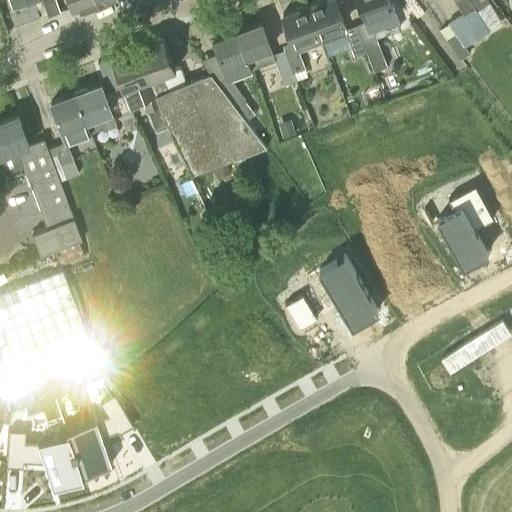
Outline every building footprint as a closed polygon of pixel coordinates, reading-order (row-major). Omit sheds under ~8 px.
[(41,0),(48,15),(60,11),(56,0),(41,0)] [(316,0),(308,3),(319,32),(344,22),(335,0),(316,0)] [(357,24),(369,56),(374,70),(387,65),(380,46),(373,26),(397,17),(390,0),(359,0),(367,20),(357,24)] [(456,0),(463,9),(447,17),(449,20),(439,27),(461,57),(471,50),(467,43),(505,15),(493,0),(456,0)] [(285,48),(294,71),(305,67),(300,52),(323,43),(319,32),(308,3),(283,12),(295,44),(285,48)] [(294,71),(285,48),(273,52),(261,20),(238,29),(251,68),(275,59),(284,84),(297,79),(294,71)] [(369,56),(357,24),(345,29),(357,60),(369,56)] [(251,68),(238,29),(213,39),(223,65),(225,65),(228,73),(217,81),(245,118),(253,112),(244,100),(247,99),(230,76),(251,68)] [(137,46),(155,94),(168,90),(162,74),(176,69),(163,36),(137,46)] [(111,55),(122,85),(129,104),(143,99),(147,109),(158,105),(155,94),(137,46),(111,55)] [(77,91),(93,132),(104,128),(105,131),(117,126),(104,92),(122,85),(111,55),(98,61),(105,81),(77,91)] [(155,94),(158,105),(161,112),(192,175),(237,157),(266,146),(245,118),(217,81),(211,73),(168,90),(155,94)] [(48,147),(60,180),(61,183),(80,176),(68,145),(93,136),(92,133),(93,132),(77,91),(51,101),(66,140),(48,147)] [(60,180),(48,147),(47,147),(44,137),(29,143),(18,114),(0,120),(0,154),(17,148),(47,227),(32,232),(41,255),(57,248),(62,263),(84,254),(79,240),(82,239),(61,183),(60,180)] [(278,121),(283,136),(295,133),(290,117),(278,121)] [(511,217),(511,216),(511,156),(506,160),(511,170),(492,181),(501,197),(500,198),(510,217),(511,217)] [(217,176),(230,172),(227,164),(215,168),(217,176)] [(198,191),(191,177),(178,184),(185,198),(198,191)] [(130,195),(127,184),(113,188),(116,199),(130,195)] [(237,267),(234,262),(228,249),(204,260),(210,274),(216,285),(237,267)] [(63,268),(0,292),(0,392),(1,395),(97,358),(63,268)] [(108,412),(67,425),(83,473),(112,463),(103,434),(118,429),(120,431),(133,424),(114,391),(100,398),(108,412)] [(54,486),(83,477),(67,428),(38,438),(26,437),(26,426),(10,425),(7,463),(24,464),(24,458),(46,460),(54,486)]
